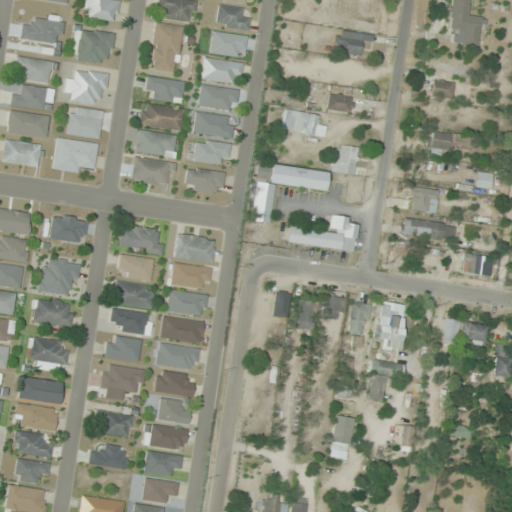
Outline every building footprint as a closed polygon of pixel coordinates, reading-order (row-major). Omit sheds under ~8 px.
[(84,0),(82,16),(114,22),(118,1),(113,0),(84,0)] [(193,0),(156,0),(156,8),(165,9),(163,19),(191,22),(193,0)] [(469,0),(450,0),(447,29),(463,31),(461,43),(477,45),(481,17),(468,15),(469,0)] [(214,26),(246,30),(249,10),(217,6),(214,26)] [(19,39),(59,44),(62,17),(47,15),(46,20),(31,18),(30,26),(21,24),(19,39)] [(149,70),(176,73),(181,25),(153,23),(149,70)] [(358,56),(362,43),(369,45),(371,38),(337,27),(331,48),(358,56)] [(112,31),(77,30),(75,60),(111,62),(112,31)] [(245,35),(210,32),(208,54),(244,56),(245,35)] [(50,60),(16,57),(13,79),(48,83),(50,60)] [(200,78),(239,82),(241,62),(202,57),(200,78)] [(105,73),(75,70),(74,80),(65,79),(63,100),(101,104),(105,73)] [(144,88),(152,89),(151,99),(180,103),(183,81),(145,76),(144,88)] [(454,83),(432,78),(429,94),(450,99),(454,83)] [(235,110),(237,89),(199,85),(196,106),(235,110)] [(9,108),(44,108),(44,87),(21,87),(21,94),(9,94),(9,108)] [(325,109),(350,112),(352,95),(327,93),(325,109)] [(182,108),(140,104),(138,125),(180,130),(182,108)] [(98,139),(102,110),(69,106),(66,135),(98,139)] [(322,137),(325,125),(317,124),(319,115),(284,109),(280,129),(322,137)] [(45,137),(47,115),(8,111),(5,132),(45,137)] [(191,133),(230,137),(232,116),(193,113),(191,133)] [(134,153),(173,156),(175,134),(136,131),(134,153)] [(448,153),(447,131),(426,132),(427,154),(448,153)] [(97,143),(55,138),(51,169),(79,173),(81,165),(94,167),(97,143)] [(0,161),(40,167),(43,145),(3,139),(0,159),(0,161)] [(192,161),(226,163),(227,142),(193,140),(192,161)] [(358,148),(335,143),(330,170),(353,175),(358,148)] [(168,185),(171,161),(133,157),(130,180),(168,185)] [(270,223),(274,184),(324,190),(326,170),(256,163),(249,221),(270,223)] [(184,189),(220,194),(223,172),(186,168),(184,189)] [(488,189),(491,174),(477,171),(473,185),(488,189)] [(434,210),(436,189),(410,186),(407,207),(434,210)] [(0,230),(28,234),(30,212),(0,208),(0,230)] [(49,239),(83,243),(86,219),(52,215),(49,239)] [(347,217),(332,215),(330,232),(287,226),(285,242),(352,250),(356,224),(346,223),(347,217)] [(453,224),(403,219),(402,234),(451,240),(453,224)] [(120,225),(118,247),(159,252),(162,230),(120,225)] [(172,257),(211,263),(214,239),(176,233),(172,257)] [(0,258),(25,262),(28,240),(0,236),(0,258)] [(460,272),(490,275),(492,256),(462,253),(460,272)] [(125,271),(124,278),(149,280),(152,258),(119,255),(117,270),(125,271)] [(38,291),(66,295),(69,278),(77,279),(79,263),(44,257),(38,291)] [(0,285),(19,288),(21,265),(0,263),(0,285)] [(208,289),(210,267),(172,263),(169,284),(208,289)] [(114,305),(151,307),(152,285),(115,283),(114,305)] [(204,316),(206,295),(168,290),(165,311),(204,316)] [(0,312),(11,315),(14,293),(0,291),(0,312)] [(346,298),(325,295),(322,315),(343,318),(346,298)] [(295,327),(311,330),(316,302),(300,299),(295,327)] [(70,301),(32,301),(32,324),(70,324),(70,301)] [(364,302),(349,302),(349,333),(364,333),(364,302)] [(396,348),(403,306),(378,302),(372,337),(383,339),(382,346),(396,348)] [(144,335),(147,313),(111,308),(109,320),(118,321),(116,331),(144,335)] [(158,337),(199,343),(202,321),(161,315),(158,337)] [(0,340),(10,342),(14,321),(0,318),(0,340)] [(441,341),(458,343),(458,339),(483,341),(485,324),(443,319),(441,341)] [(139,339),(106,336),(104,357),(137,360),(139,339)] [(65,364),(67,343),(29,340),(27,361),(65,364)] [(194,371),(198,349),(158,342),(154,363),(194,371)] [(507,376),(508,344),(493,344),(492,376),(507,376)] [(0,367),(5,368),(8,346),(0,345),(0,367)] [(142,369),(103,364),(100,388),(140,393),(142,369)] [(192,384),(185,384),(186,373),(155,371),(154,393),(191,395),(192,384)] [(381,401),(386,378),(372,375),(367,398),(381,401)] [(17,398),(58,404),(61,382),(20,376),(17,398)] [(187,424),(189,412),(180,411),(181,400),(158,398),(156,421),(187,424)] [(54,431),(57,409),(16,403),(12,424),(54,431)] [(94,422),(102,423),(101,432),(129,437),(132,415),(96,410),(94,422)] [(329,456),(347,459),(353,418),(335,415),(329,456)] [(182,452),(186,431),(149,423),(145,444),(182,452)] [(51,444),(43,443),(44,434),(14,431),(11,452),(49,457),(51,444)] [(127,447),(99,445),(99,452),(88,451),(87,465),(125,468),(127,447)] [(181,455),(145,450),(142,471),(169,475),(170,466),(179,467),(181,455)] [(48,462),(15,458),(13,480),(37,482),(37,473),(47,474),(48,462)] [(175,495),(176,481),(143,478),(141,500),(164,502),(165,494),(175,495)] [(41,511),(42,487),(5,486),(4,510),(41,511)] [(304,511),(307,500),(291,497),(289,505),(277,503),(278,496),(265,494),(263,511),(268,511),(304,511)] [(121,511),(123,500),(81,495),(78,511),(121,511)] [(131,511),(161,511),(163,507),(133,503),(131,511)]
